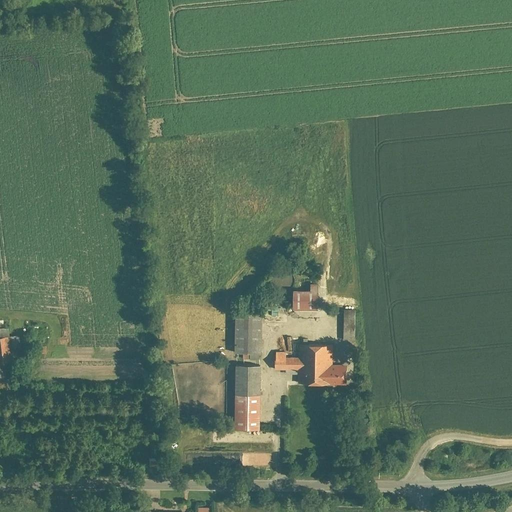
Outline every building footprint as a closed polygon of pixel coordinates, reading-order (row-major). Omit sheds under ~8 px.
[(317,285),(294,286),(295,313),(318,312),(317,285)] [(349,321),(355,322),(356,312),(347,312),(346,329),(349,329),(349,321)] [(236,313),(235,354),(261,354),(262,314),(236,313)] [(0,366),(10,365),(8,337),(0,337),(0,366)] [(298,346),(299,385),(334,384),(333,345),(298,346)] [(235,367),(236,424),(262,423),(261,366),(235,367)]
